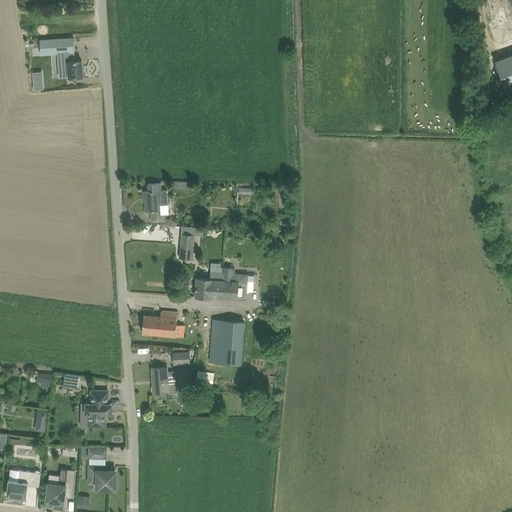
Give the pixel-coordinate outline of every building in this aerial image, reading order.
[(74,38),(40,40),(41,53),(68,51),(69,77),(83,76),(82,60),(75,60),(75,52),(75,51),(74,38)] [(511,53),(494,60),(506,91),(511,89),(511,53)] [(152,221),(163,220),(166,220),(166,218),(165,214),(169,213),(169,204),(168,204),(167,190),(162,190),(161,182),(148,183),(149,191),(143,191),(144,197),(146,197),(147,211),(151,211),(152,221)] [(204,227),(182,226),(182,233),(195,235),(203,235),(204,227)] [(181,233),(179,258),(193,259),(195,235),(182,233),(181,233)] [(283,233),(280,236),(285,242),(288,239),(283,233)] [(222,271),(223,271),(222,280),(220,280),(219,298),(246,300),(246,298),(248,273),(235,272),(236,267),(222,266),(222,271)] [(196,296),(213,298),(219,298),(220,280),(222,280),(223,271),(222,271),(211,270),(210,279),(197,278),(196,296)] [(143,333),(185,336),(186,324),(177,324),(178,311),(161,310),(161,316),(145,315),(143,333)] [(245,320),(214,318),(211,360),(242,362),(245,320)] [(190,352),(174,353),(174,364),(190,363),(190,352)] [(154,393),(170,392),(168,366),(152,368),(154,393)] [(214,372),(198,371),(197,382),(213,383),(214,372)] [(51,387),(53,374),(44,373),(43,383),(42,386),(51,387)] [(64,384),(64,385),(80,387),(81,375),(65,373),(65,374),(64,384)] [(108,390),(92,390),(91,403),(87,403),(86,412),(89,412),(89,425),(105,426),(106,413),(112,413),(112,403),(108,403),(108,390)] [(48,421),(49,410),(38,408),(37,419),(48,421)] [(90,447),(89,458),(107,458),(107,448),(90,447)] [(63,448),(63,454),(77,456),(77,450),(63,448)] [(106,465),(89,464),(89,474),(97,475),(97,489),(116,489),(117,470),(106,470),(106,465)] [(61,468),(60,475),(59,484),(49,482),(46,500),(64,502),(65,496),(72,497),(75,470),(61,468)] [(25,500),(25,499),(24,499),(24,497),(27,498),(29,484),(40,485),(41,472),(20,469),(18,480),(9,479),(7,495),(16,496),(16,498),(16,499),(25,500)] [(86,504),(87,496),(79,496),(79,504),(86,504)]
